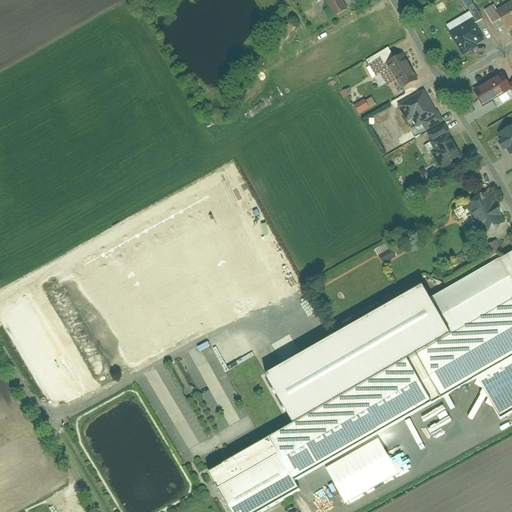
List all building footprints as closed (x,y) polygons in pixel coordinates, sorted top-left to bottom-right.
[(329,0),(335,10),(346,4),(343,0),(329,0)] [(511,5),(500,12),(499,11),(495,13),(504,28),(511,23),(511,5)] [(285,24),(276,44),(282,47),(292,27),(285,24)] [(472,25),(454,36),(465,54),(483,43),(472,25)] [(399,88),(413,80),(400,59),(394,63),(386,50),(365,63),(374,77),(380,74),(386,85),(395,80),(399,88)] [(503,77),(482,88),(490,102),(508,93),(511,100),(511,84),(508,87),(503,77)] [(439,120),(424,94),(398,110),(403,119),(409,115),(416,126),(419,124),(422,130),(439,120)] [(356,115),(375,106),(370,97),(352,106),(356,115)] [(462,158),(443,128),(426,138),(438,158),(436,160),(442,170),(462,158)] [(511,152),(511,128),(500,135),(511,153),(511,152)] [(487,193),(470,203),(484,229),(501,219),(487,193)] [(488,244),(491,252),(498,250),(495,241),(488,244)] [(383,254),(378,256),(380,264),(395,259),(392,252),(383,255),(383,254)] [(511,253),(432,300),(422,287),(266,377),(297,426),(208,477),(226,511),(252,511),(475,381),(498,424),(511,415),(511,253)]
